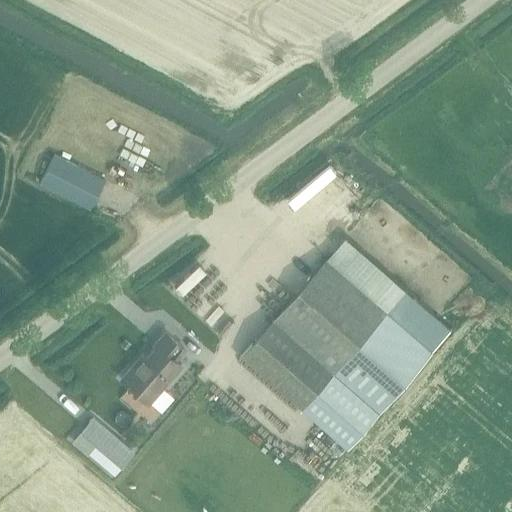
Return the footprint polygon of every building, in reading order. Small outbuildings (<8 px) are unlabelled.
[(54,154),(40,182),(90,207),(104,180),(54,154)] [(187,276),(195,288),(222,269),(213,257),(187,276)] [(243,354),(303,407),(349,447),(433,349),(388,311),(327,257),(243,354)] [(137,360),(121,378),(148,402),(181,365),(175,360),(184,348),(165,331),(154,343),(156,345),(141,363),(137,360)] [(81,431),(73,440),(87,452),(95,443),(121,465),(132,451),(93,417),(81,431)]
